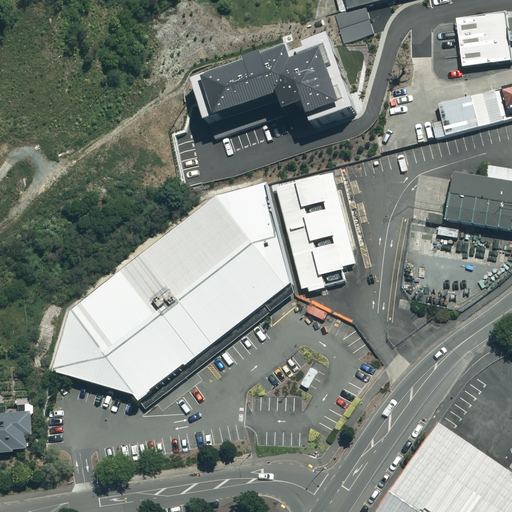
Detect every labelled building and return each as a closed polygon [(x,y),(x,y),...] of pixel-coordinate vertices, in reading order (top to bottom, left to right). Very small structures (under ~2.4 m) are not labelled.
[(349,13),(350,16),(417,0),(337,0),(341,15),(349,13)] [(511,66),(511,48),(508,17),(458,24),(465,73),(511,66)] [(190,80),(212,144),(306,112),(313,131),(359,115),(331,32),(190,80)] [(511,116),(511,83),(435,102),(439,119),(428,121),(431,136),(511,116)] [(401,148),(398,133),(379,138),(382,152),(401,148)] [(511,167),(485,163),(483,176),(453,171),(445,222),(511,231),(511,167)] [(332,174),(276,188),(301,289),(307,288),(308,293),(344,284),(340,268),(354,264),(332,174)] [(63,305),(47,369),(55,372),(141,401),(143,402),(293,286),(264,179),(214,192),(63,305)] [(440,227),(443,212),(428,210),(426,225),(440,227)] [(0,284),(16,284),(16,264),(0,265),(0,284)] [(0,414),(0,452),(12,452),(12,449),(26,449),(25,434),(30,434),(29,413),(0,414)] [(438,419),(373,511),(511,511),(511,456),(506,465),(438,419)]
